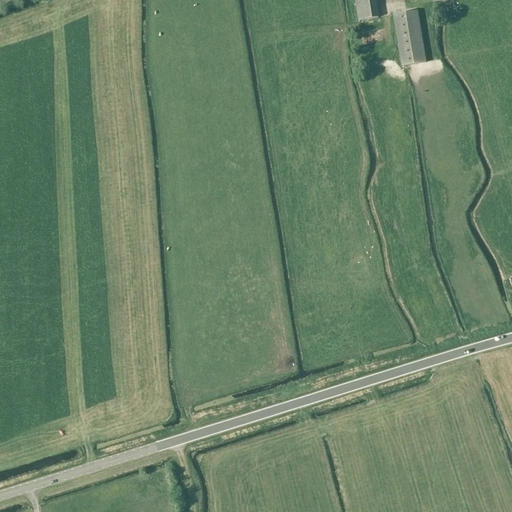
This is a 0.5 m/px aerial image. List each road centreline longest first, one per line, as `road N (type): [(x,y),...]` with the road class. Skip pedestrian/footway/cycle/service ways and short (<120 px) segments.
road 1 (tertiary): [(511,340),(178,440)]
road 2 (tertiary): [(0,496),(178,440)]
